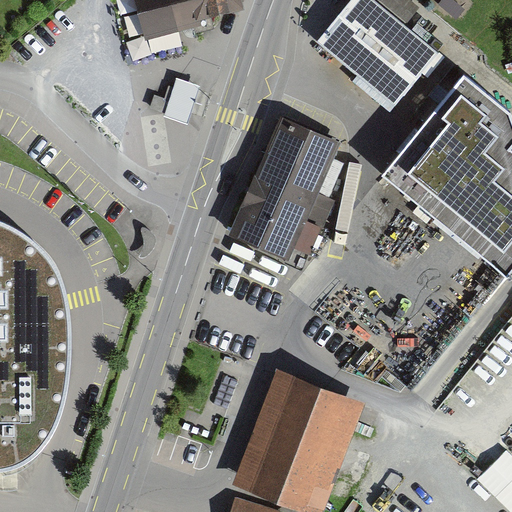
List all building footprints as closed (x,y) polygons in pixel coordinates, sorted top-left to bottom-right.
[(136,0),(147,36),(202,21),(200,15),(246,3),(244,0),(136,0)] [(360,75),(396,104),(422,73),(439,52),(414,30),(407,25),(376,0),(350,0),(318,40),(360,75)] [(409,0),(376,0),(407,25),(420,9),(409,0)] [(414,30),(439,52),(444,47),(418,25),(414,30)] [(446,53),(439,52),(422,73),(428,74),(446,53)] [(511,103),(471,72),(392,172),(511,267),(511,103)] [(390,111),(396,104),(360,75),(355,81),(390,111)] [(178,76),(166,114),(189,121),(201,83),(178,76)] [(232,233),(286,257),(316,191),(337,142),(282,118),(232,233)] [(316,191),(286,257),(285,260),(303,268),(321,226),(323,227),(335,200),(316,191)] [(0,464),(2,464),(27,455),(56,432),(66,395),(72,355),(72,314),(63,271),(52,252),(36,234),(4,215),(0,214),(0,464)] [(368,398),(282,368),(243,479),(329,509),(368,398)] [(511,449),(510,447),(480,477),(511,509),(511,449)] [(294,511),(242,496),(237,511),(294,511)]
